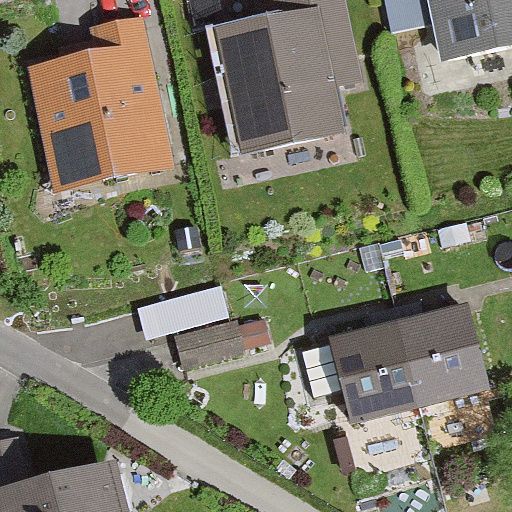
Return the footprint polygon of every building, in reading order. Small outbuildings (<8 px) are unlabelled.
[(252,0),(256,16),(205,26),(231,156),(346,133),(337,86),(361,81),(344,0),(252,0)] [(427,0),(384,0),(392,34),(410,30),(433,25),(427,0)] [(511,45),(511,0),(427,0),(433,25),(440,61),(511,45)] [(59,58),(25,65),(52,194),(176,168),(144,17),(88,29),(93,51),(59,58)] [(398,239),(378,243),(382,258),(402,254),(398,239)] [(378,243),(357,249),(364,275),(385,270),(382,258),(378,243)] [(220,287),(137,309),(145,341),(229,318),(220,287)] [(492,392),(471,305),(415,319),(398,323),(419,410),(492,392)] [(236,322),(175,339),(185,372),(245,355),(244,351),(238,329),(236,322)] [(265,323),(238,329),(244,351),(270,344),(265,323)] [(351,426),(419,410),(398,323),(377,328),(330,339),(351,426)] [(355,473),(346,438),(333,441),(342,476),(355,473)] [(0,507),(29,501),(17,445),(0,449),(0,507)] [(29,501),(0,507),(0,511),(121,511),(114,480),(29,501)]
